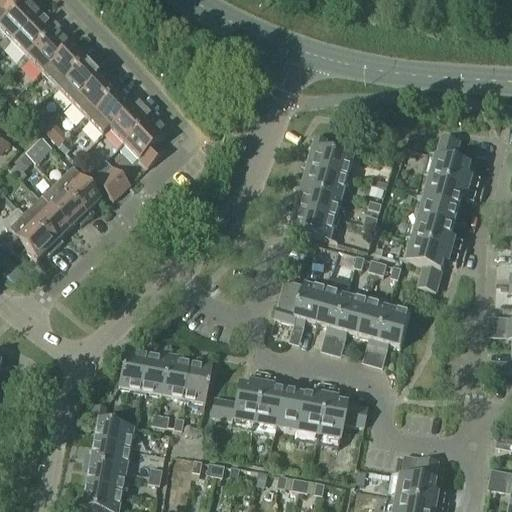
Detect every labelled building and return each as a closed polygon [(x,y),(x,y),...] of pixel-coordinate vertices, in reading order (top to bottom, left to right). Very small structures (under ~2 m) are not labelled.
[(0,0),(0,12),(2,14),(16,0),(0,0)] [(28,0),(27,0),(0,26),(0,36),(11,48),(41,19),(31,9),(34,6),(28,0)] [(41,19),(11,48),(24,61),(20,64),(23,67),(59,31),(54,26),(51,30),(41,19)] [(64,37),(59,31),(23,67),(25,69),(28,66),(41,79),(71,50),(61,40),(64,37)] [(54,92),(50,95),(53,98),(89,63),(84,57),(81,61),(71,50),(41,79),(54,92)] [(89,63),(53,98),(55,100),(58,97),(71,110),(101,82),(91,71),(94,68),(89,63)] [(111,92),(101,82),(71,110),(84,123),(80,126),(83,129),(119,94),(114,89),(111,92)] [(88,128),(101,141),(102,142),(109,135),(108,135),(131,113),(130,112),(121,102),(124,99),(119,94),(83,129),(85,131),(88,128)] [(117,151),(119,153),(123,150),(156,118),(151,113),(147,116),(143,112),(137,105),(130,112),(131,113),(108,135),(109,135),(120,147),(117,151)] [(26,110),(17,119),(23,126),(31,118),(32,116),(26,110)] [(31,118),(23,126),(33,135),(41,128),(31,118)] [(123,150),(143,171),(147,175),(165,157),(157,149),(168,138),(157,127),(161,123),(156,118),(123,150)] [(58,138),(51,145),(58,152),(65,145),(58,138)] [(0,161),(9,149),(0,142),(0,161)] [(349,177),(354,161),(325,153),(327,146),(315,142),(313,151),(318,153),(316,161),(310,160),(307,172),(350,184),(352,178),(349,177)] [(468,182),(471,172),(454,168),(460,147),(442,142),(436,163),(430,184),(477,198),(479,192),(481,185),(468,182)] [(27,162),(32,167),(34,169),(50,154),(40,144),(32,153),(25,160),(27,162)] [(66,159),(73,153),(65,145),(58,152),(66,159)] [(16,182),(23,174),(32,167),(27,162),(25,160),(10,175),(16,182)] [(83,177),(95,189),(104,181),(109,176),(101,167),(95,173),(91,169),(83,177)] [(304,193),(342,204),(346,189),(349,190),(350,184),(307,172),(304,184),(306,184),(304,193)] [(129,191),(112,173),(109,176),(104,181),(121,199),(129,191)] [(100,206),(72,176),(55,192),(87,225),(94,218),(90,215),(100,206)] [(104,181),(95,189),(112,207),(121,199),(104,181)] [(462,206),(474,210),(476,203),(477,198),(430,184),(424,205),(459,215),(462,206)] [(382,202),(384,193),(372,190),(370,199),(382,202)] [(40,207),(68,236),(77,228),(80,232),(87,225),(55,192),(40,207)] [(342,204),(304,193),(301,202),(299,201),(295,213),(338,225),(340,220),(337,219),(342,204)] [(30,197),(24,203),(34,213),(24,222),(56,255),(62,248),(59,245),(68,236),(40,207),(30,197)] [(459,215),(424,205),(418,226),(453,236),(459,215)] [(381,211),(370,207),(369,212),(368,215),(379,218),(381,211)] [(292,225),(298,227),(295,236),(330,246),(334,230),(337,231),(338,225),(295,213),(292,225)] [(0,244),(0,246),(16,264),(25,256),(36,267),(45,258),(49,262),(56,255),(24,222),(17,215),(8,224),(7,224),(6,225),(6,226),(5,227),(5,229),(5,230),(5,231),(5,232),(5,233),(6,234),(6,235),(7,236),(8,237),(0,244)] [(377,225),(366,222),(364,229),(375,232),(377,225)] [(463,248),(451,244),(453,236),(418,226),(412,247),(460,261),(461,255),(463,248)] [(362,237),(373,240),(375,232),(364,229),(363,232),(362,237)] [(436,299),(444,269),(456,272),(458,265),(460,261),(412,247),(406,269),(424,274),(418,294),(436,299)] [(361,276),(365,265),(357,262),(354,274),(361,276)] [(368,278),(376,280),(379,269),(371,266),(368,278)] [(11,269),(2,277),(2,278),(13,289),(22,280),(11,269)] [(383,282),(387,271),(379,269),(376,280),(383,282)] [(398,286),(401,275),(393,273),(390,284),(398,286)] [(309,275),(307,283),(315,286),(318,277),(309,275)] [(295,330),(296,325),(306,327),(317,330),(327,295),(305,289),(304,292),(285,286),(278,313),(274,325),(295,330)] [(317,330),(327,333),(338,336),(347,301),(327,295),(317,330)] [(338,336),(348,339),(358,342),(368,307),(347,301),(338,336)] [(358,342),(369,345),(379,348),(389,313),(368,307),(358,342)] [(379,348),(389,351),(401,354),(411,319),(389,313),(379,348)] [(134,396),(133,399),(139,400),(143,369),(145,361),(143,361),(133,359),(124,357),(118,393),(134,396)] [(139,400),(143,401),(145,401),(145,398),(161,401),(167,365),(159,364),(146,362),(145,361),(143,369),(139,400)] [(176,367),(167,365),(161,401),(176,404),(176,407),(181,408),(189,369),(176,367)] [(210,374),(211,373),(201,372),(189,369),(181,408),(187,409),(188,406),(204,409),(205,403),(210,376),(210,374)] [(247,393),(237,391),(234,408),(213,405),(210,423),(231,427),(253,431),(262,383),(253,381),(249,381),(247,393)] [(272,398),(274,385),(271,384),(262,383),(253,431),(274,435),(281,399),(272,398)] [(313,392),(311,405),(302,403),(295,439),(317,443),(325,394),(317,393),(313,392)] [(366,415),(336,409),(338,397),(335,396),(325,394),(317,443),(339,447),(342,430),(363,434),(366,415)] [(295,439),(302,403),(281,399),(274,435),(295,439)] [(132,434),(103,429),(105,413),(94,411),(91,428),(96,429),(95,436),(93,450),(128,457),(132,434)] [(153,420),(151,432),(158,433),(160,422),(157,421),(153,420)] [(158,433),(166,435),(168,423),(160,422),(158,433)] [(173,436),(181,437),(183,426),(178,425),(175,424),(173,436)] [(128,457),(93,450),(90,462),(89,471),(124,478),(128,457)] [(431,499),(437,468),(419,464),(404,461),(400,483),(397,482),(393,504),(435,511),(441,511),(443,504),(444,501),(431,499)] [(199,480),(201,468),(193,467),(191,478),(192,479),(199,480)] [(208,469),(206,481),(214,482),(216,471),(208,469)] [(87,479),(85,493),(120,499),(121,499),(124,478),(89,471),(87,479)] [(221,484),(223,472),(216,471),(214,482),(221,484)] [(236,487),(238,475),(230,473),(228,485),(235,486),(236,487)] [(148,482),(160,484),(161,476),(150,474),(148,482)] [(357,478),(355,490),(363,492),(365,480),(357,478)] [(147,490),(158,492),(160,484),(148,482),(147,490)] [(276,494),(278,494),(284,495),(286,484),(278,482),(276,494)] [(293,485),(291,497),(299,498),(301,486),(293,485)] [(306,499),(308,488),(301,486),(299,498),(306,499)] [(321,502),(323,491),(315,489),(313,501),(320,502),(321,502)] [(118,511),(120,499),(85,493),(83,505),(81,511),(118,511)]
